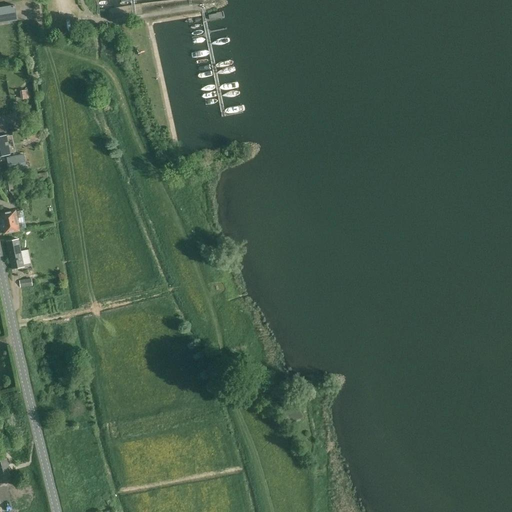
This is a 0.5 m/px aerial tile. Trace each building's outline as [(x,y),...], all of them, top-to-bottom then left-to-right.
[(0,7),(0,23),(18,20),(15,5),(0,7)] [(26,133),(27,140),(38,138),(37,131),(26,133)] [(0,136),(0,157),(11,155),(7,135),(0,136)] [(14,172),(20,171),(26,169),(23,155),(11,157),(7,158),(10,173),(11,172),(14,172)] [(47,172),(30,175),(32,181),(48,178),(47,172)] [(3,180),(5,191),(13,189),(11,179),(3,180)] [(5,233),(15,231),(18,230),(15,211),(1,214),(5,233)] [(18,239),(7,242),(12,269),(23,267),(23,265),(31,263),(28,250),(20,251),(18,239)] [(31,279),(20,281),(21,287),(32,285),(31,279)] [(284,411),(287,418),(286,419),(289,424),(294,421),(293,419),(300,416),(293,404),(291,405),(292,407),(284,411)] [(0,481),(1,483),(3,483),(12,480),(7,458),(0,460),(0,481)]
